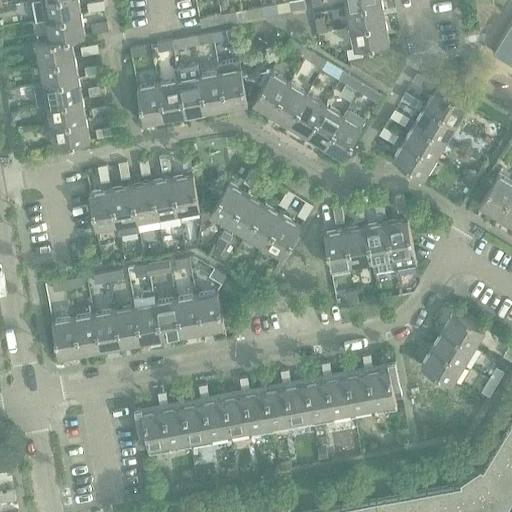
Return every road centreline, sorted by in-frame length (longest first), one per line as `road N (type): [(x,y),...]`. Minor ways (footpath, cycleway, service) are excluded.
road 1 (residential): [(52,174),(55,160),(247,122),(340,177),(385,167),(472,220),(452,252)]
road 2 (residential): [(452,252),(394,328),(34,398)]
road 3 (residential): [(34,398),(0,227)]
